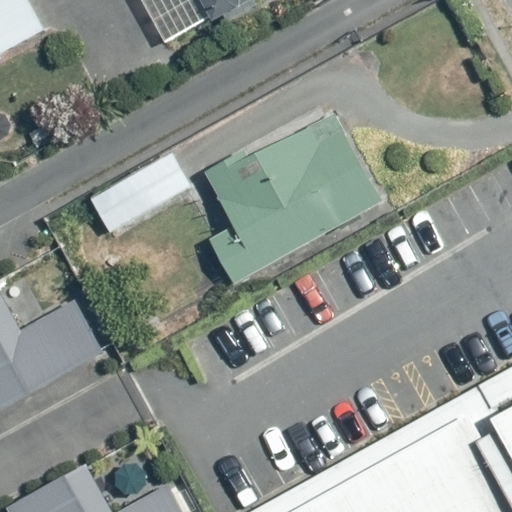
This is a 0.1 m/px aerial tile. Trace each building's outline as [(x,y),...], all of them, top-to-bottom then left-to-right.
[(0,0),(0,55),(48,28),(31,0),(0,0)] [(201,0),(215,24),(259,0),(201,0)] [(247,154),(210,173),(240,228),(214,242),(238,288),(391,206),(341,113),(251,161),(247,154)] [(193,185),(174,151),(92,196),(110,230),(193,185)] [(0,307),(0,411),(44,387),(0,307)] [(511,511),(511,403),(490,416),(496,426),(488,430),(469,397),(260,511),(511,511)] [(105,511),(82,469),(12,508),(14,511),(105,511)]
